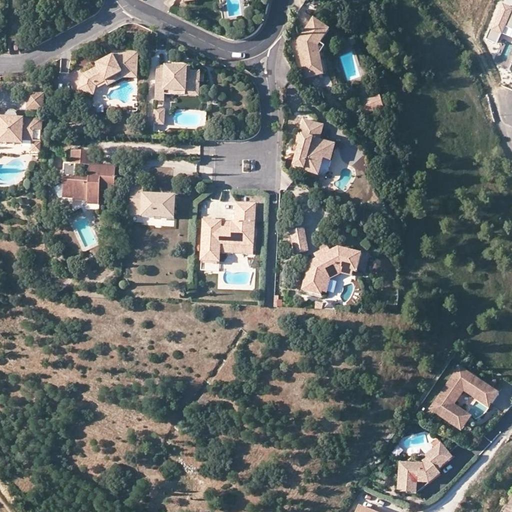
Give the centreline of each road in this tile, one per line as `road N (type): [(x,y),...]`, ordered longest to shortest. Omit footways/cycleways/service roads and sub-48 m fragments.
road 1 (residential): [(0,64),(35,57),(130,5)]
road 2 (residential): [(130,5),(226,51),(259,45)]
road 3 (residential): [(268,138),(268,176),(224,173),(224,156),(259,145)]
